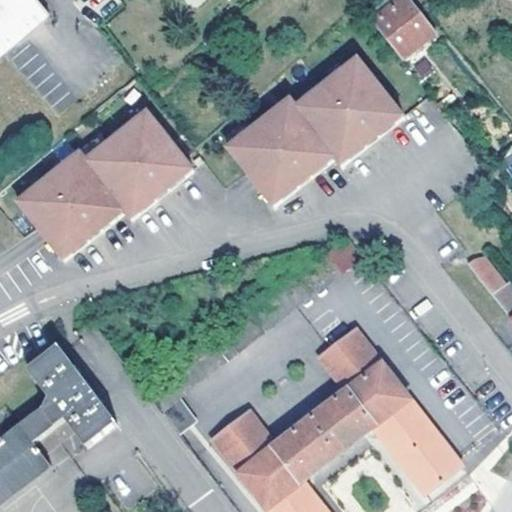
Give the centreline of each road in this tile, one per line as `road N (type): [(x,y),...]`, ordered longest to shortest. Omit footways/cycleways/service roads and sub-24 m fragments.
road 1 (residential): [(511,379),(401,239),(352,220),(49,297),(0,320)]
road 2 (residential): [(83,341),(210,511)]
